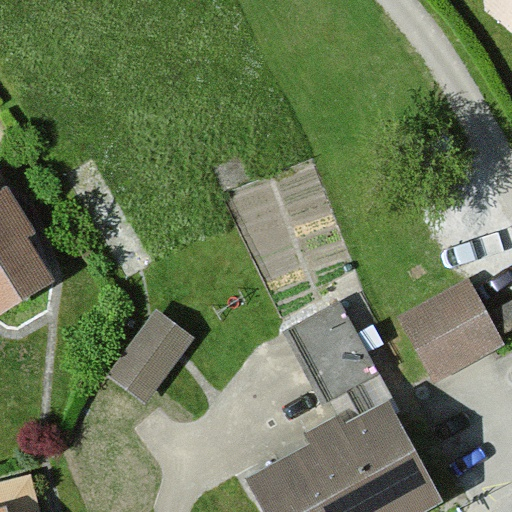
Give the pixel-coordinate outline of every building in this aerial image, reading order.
[(0,165),(0,319),(71,272),(0,165)] [(465,279),(393,318),(430,387),(502,349),(497,338),(481,309),(465,279)] [(511,292),(481,309),(497,338),(511,329),(511,292)] [(340,307),(287,334),(324,406),(377,378),(340,307)] [(190,343),(156,318),(111,380),(145,405),(190,343)] [(298,450),(241,482),(257,511),(431,511),(436,509),(385,418),(368,427),(353,401),(290,436),(298,450)] [(0,511),(41,511),(29,469),(0,477),(0,511)]
